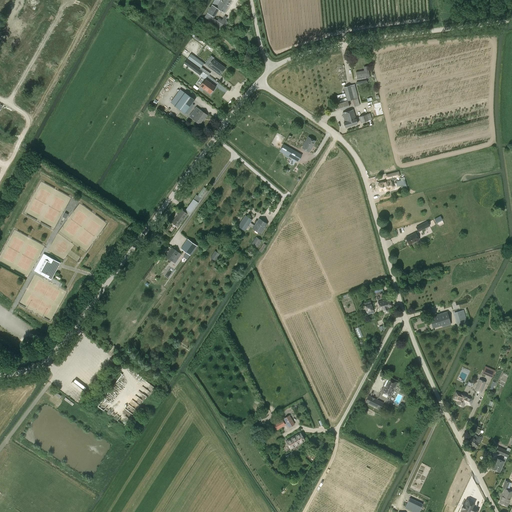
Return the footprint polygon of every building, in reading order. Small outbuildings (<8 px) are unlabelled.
[(207,13),(204,18),(210,22),(213,17),(214,17),(219,10),(224,13),(232,1),(230,0),(220,0),(219,3),(215,0),(207,13)] [(219,30),(225,22),(219,18),(214,26),(219,30)] [(212,36),(215,37),(218,32),(215,29),(212,33),(211,33),(209,37),(210,38),(212,36)] [(205,46),(206,45),(193,35),(192,37),(205,46)] [(200,68),(204,63),(190,54),(187,59),(200,68)] [(213,59),(208,67),(220,75),(225,68),(213,59)] [(202,72),(187,60),(184,63),(200,75),(202,72)] [(364,71),(356,72),(357,79),(366,78),(366,79),(370,78),(369,75),(368,66),(363,67),(364,71)] [(201,67),(200,68),(209,75),(210,74),(201,67)] [(211,93),(216,86),(205,79),(200,86),(211,93)] [(347,101),(352,99),(354,107),(360,105),(357,97),(358,97),(354,85),(350,86),(343,88),(346,98),(347,101)] [(184,93),(174,106),(185,114),(195,100),(184,93)] [(350,107),(347,101),(346,98),(337,101),(338,104),(341,110),(350,107)] [(371,112),(381,110),(380,103),(370,105),(371,112)] [(191,114),(195,117),(193,121),(199,125),(203,119),(204,120),(207,115),(196,107),(191,114)] [(345,122),(344,122),(345,128),(357,124),(356,121),(356,118),(353,110),(342,114),(345,122)] [(359,117),(360,120),(361,123),(372,119),(370,114),(359,117)] [(309,152),(315,141),(308,137),(302,148),(309,152)] [(279,152),(284,155),(298,162),(302,155),(288,147),(283,145),(279,152)] [(398,173),(386,176),(387,181),(378,184),(380,191),(392,188),(390,181),(399,178),(398,173)] [(406,184),(404,177),(400,178),(401,180),(396,182),(397,187),(406,184)] [(184,212),(181,210),(172,222),(178,227),(187,214),(189,216),(198,203),(207,190),(204,187),(202,190),(197,196),(196,195),(193,199),(184,212)] [(245,231),(250,223),(252,220),(245,215),(238,227),(245,231)] [(267,224),(259,219),(257,221),(256,220),(254,223),(256,224),(253,227),(252,229),(261,234),(267,224)] [(418,232),(429,226),(427,221),(416,227),(418,232)] [(409,245),(419,240),(415,233),(405,238),(409,245)] [(262,241),(257,238),(253,245),(257,248),(262,241)] [(181,248),(190,255),(197,246),(188,239),(181,248)] [(178,259),(181,255),(172,248),(166,257),(172,262),(175,257),(178,259)] [(215,261),(220,255),(215,251),(210,257),(215,261)] [(60,263),(43,254),(34,270),(50,279),(60,263)] [(382,310),(383,311),(387,310),(387,308),(391,307),(388,299),(377,302),(380,311),(382,310)] [(370,301),(364,303),(365,306),(364,306),(366,313),(367,313),(368,315),(374,313),(373,311),(371,303),(371,304),(370,301)] [(456,317),(453,318),(454,323),(455,325),(458,324),(458,326),(467,323),(463,310),(457,312),(458,316),(456,317)] [(450,324),(450,322),(447,312),(437,315),(437,316),(435,316),(436,317),(430,318),(432,328),(442,326),(442,327),(450,324)] [(492,377),(495,370),(485,366),(482,373),(492,377)] [(397,383),(388,378),(381,392),(391,396),(397,383)] [(481,393),(486,382),(479,379),(474,390),(481,393)] [(458,401),(456,404),(463,406),(464,402),(470,405),(472,400),(466,397),(467,397),(460,394),(459,396),(455,395),(454,399),(458,401)] [(365,402),(380,410),(383,403),(368,396),(365,402)] [(284,419),(289,427),(294,424),(289,416),(284,419)] [(274,424),(276,429),(285,424),(282,419),(274,424)] [(294,447),(305,441),(300,433),(286,442),(291,449),(294,447)] [(481,438),(482,437),(481,436),(480,437),(479,436),(478,437),(475,435),(468,443),(474,448),(482,439),(481,438)] [(502,460),(496,458),(492,469),(499,472),(504,462),(505,462),(507,457),(510,449),(507,447),(506,450),(498,447),(496,452),(504,456),(502,460)] [(455,478),(462,485),(471,475),(463,468),(455,478)] [(505,481),(502,488),(505,489),(499,503),(506,506),(511,492),(508,490),(511,484),(505,481)] [(420,510),(423,504),(409,498),(407,503),(420,510)] [(472,505),(473,503),(467,500),(463,510),(467,511),(476,511),(478,507),(472,505)]
